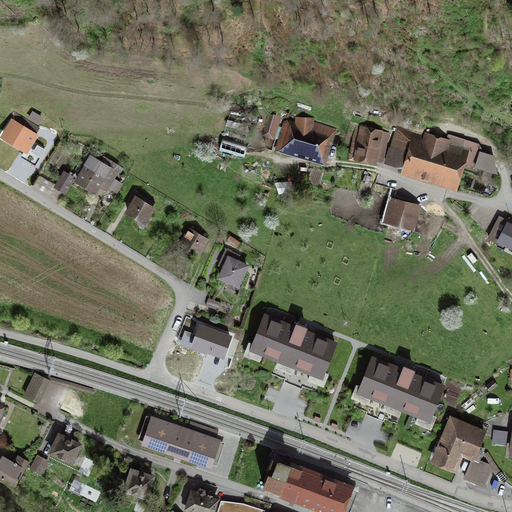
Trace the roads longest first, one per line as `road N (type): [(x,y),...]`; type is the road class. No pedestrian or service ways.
road 1 (residential): [(151,377),(511,508)]
road 2 (residential): [(151,377),(179,288),(0,173)]
road 3 (residential): [(302,511),(129,452),(56,415)]
road 4 (residential): [(0,332),(151,377)]
